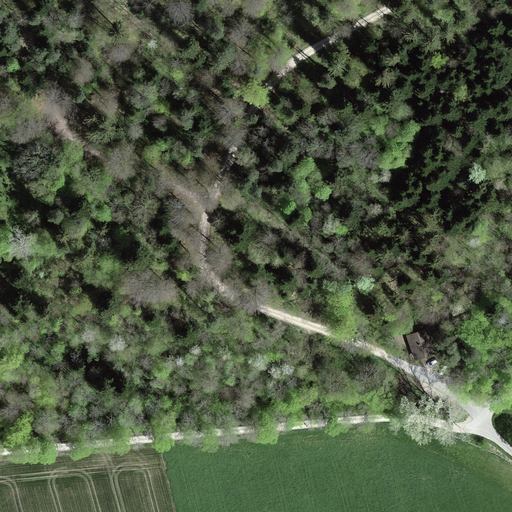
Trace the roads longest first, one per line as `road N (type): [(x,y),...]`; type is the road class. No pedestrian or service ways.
road 1 (track): [(0,452),(388,415),(466,429),(482,424),(493,399),(511,394)]
road 2 (track): [(511,452),(470,407),(403,365),(218,285),(201,257),(211,200)]
road 3 (track): [(211,200),(269,82),(304,52),(402,0)]
road 4 (track): [(211,200),(0,109)]
